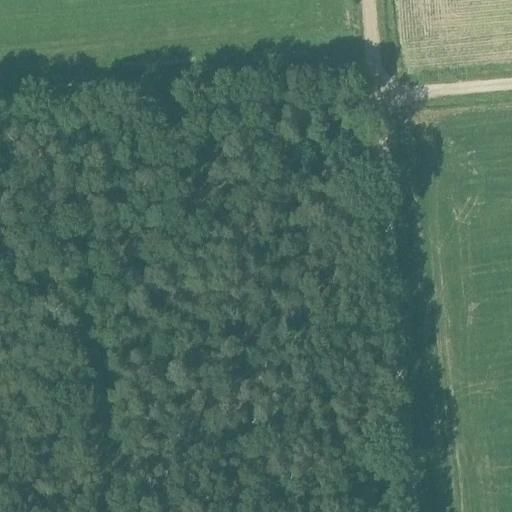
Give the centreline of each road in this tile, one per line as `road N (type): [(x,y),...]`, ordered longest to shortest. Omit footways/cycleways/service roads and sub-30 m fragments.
road 1 (track): [(369,0),(414,511)]
road 2 (track): [(511,84),(376,96)]
